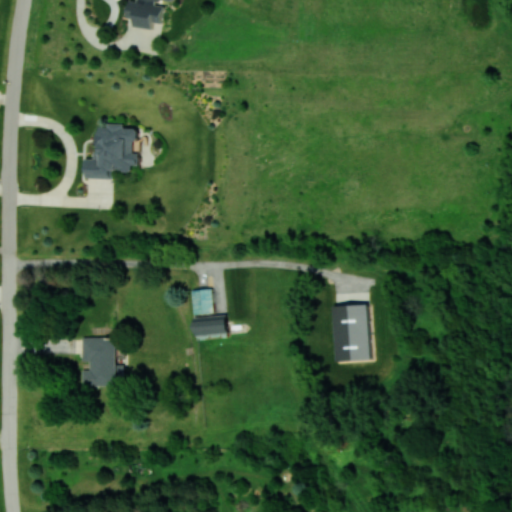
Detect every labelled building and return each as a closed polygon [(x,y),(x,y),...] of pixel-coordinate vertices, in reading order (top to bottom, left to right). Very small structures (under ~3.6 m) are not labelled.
[(137,0),(137,1),(132,0),(130,0),(128,17),(135,18),(135,25),(153,28),(154,21),(162,23),(165,5),(156,4),(156,0),(172,0),(175,0),(174,0),(137,0)] [(138,128),(125,127),(125,124),(100,124),(99,148),(95,148),(95,158),(87,157),(86,177),(114,177),(114,170),(134,171),(134,164),(140,164),(140,152),(138,152),(138,128)] [(193,289),(195,314),(215,312),(213,287),(193,289)] [(335,305),(337,360),(373,359),(371,303),(335,305)] [(195,334),(230,333),(229,314),(195,315),(195,334)] [(117,336),(84,336),(83,361),(91,361),(91,369),(83,369),(83,385),(124,385),(124,364),(117,363),(117,336)]
